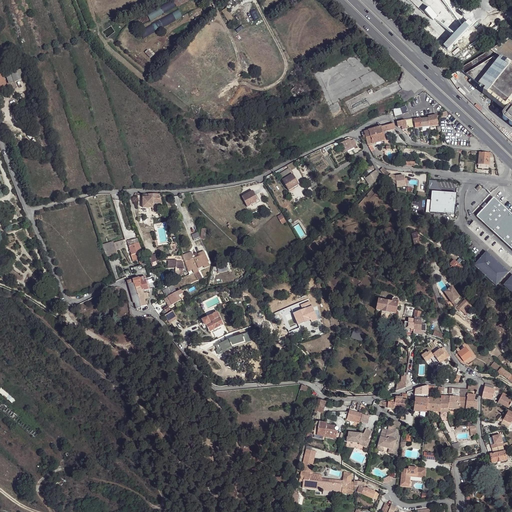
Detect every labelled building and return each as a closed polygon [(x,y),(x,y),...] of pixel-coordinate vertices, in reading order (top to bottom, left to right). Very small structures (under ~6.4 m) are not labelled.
[(463,26),(443,0),(441,0),(462,28),(463,26)] [(172,1),(161,6),(163,12),(174,7),(172,1)] [(148,15),(151,20),(163,13),(160,8),(148,15)] [(424,13),(429,17),(433,12),(429,8),(424,13)] [(143,37),(183,18),(179,10),(140,30),(143,37)] [(435,19),(436,18),(437,16),(433,12),(429,17),(433,21),(435,19)] [(435,19),(453,37),(454,36),(436,18),(435,19)] [(454,36),(453,37),(443,47),(447,52),(469,30),(464,25),(463,26),(462,28),(454,36)] [(511,62),(511,44),(508,41),(499,53),(511,62)] [(511,103),(511,102),(511,62),(499,53),(493,48),(460,69),(484,90),(481,93),(481,96),(484,98),(487,96),(491,100),(492,101),(492,102),(495,105),(496,104),(507,113),(506,112),(507,110),(508,108),(510,107),(511,107),(511,105),(511,103)] [(19,71),(11,74),(14,82),(15,83),(23,80),(19,71)] [(14,82),(11,74),(6,76),(9,84),(14,82)] [(511,102),(511,103),(511,105),(511,107),(510,107),(508,108),(507,110),(506,112),(507,113),(507,114),(505,113),(503,114),(502,116),(502,118),(503,120),(504,121),(506,121),(508,120),(508,121),(508,123),(509,124),(510,126),(511,125),(511,102)] [(428,118),(429,127),(436,126),(438,126),(437,118),(437,116),(428,117),(428,118)] [(415,129),(429,127),(428,118),(421,120),(420,119),(414,120),(415,129)] [(413,128),(412,120),(405,121),(406,126),(409,128),(413,128)] [(393,125),(375,129),(379,143),(384,141),(382,133),(395,130),(393,125)] [(379,143),(375,129),(361,133),(362,137),(365,136),(367,146),(370,145),(379,143)] [(340,145),(344,153),(357,147),(356,145),(358,144),(356,140),(351,142),(350,140),(340,145)] [(488,170),(489,154),(479,154),(478,169),(488,170)] [(387,178),(398,184),(397,178),(392,176),(382,168),(380,171),(383,174),(388,177),(387,178)] [(289,190),(299,184),(295,178),(291,170),(281,176),(289,190)] [(374,181),(379,178),(375,173),(370,176),(374,181)] [(398,184),(398,187),(405,186),(404,176),(397,178),(398,184)] [(256,195),(254,190),(242,196),(247,206),(252,203),(256,201),(258,200),(256,195)] [(454,213),(454,209),(456,192),(431,190),(430,202),(429,211),(454,213)] [(159,193),(144,193),(143,207),(160,207),(160,199),(159,199),(159,193)] [(511,213),(493,195),(475,214),(511,248),(511,213)] [(492,237),(474,220),(468,227),(486,244),(492,237)] [(415,245),(416,247),(420,247),(419,244),(419,243),(419,242),(418,238),(417,233),(411,235),(414,245),(415,245)] [(112,241),(101,245),(101,246),(105,257),(116,253),(114,248),(119,246),(124,245),(122,240),(118,241),(113,243),(112,241)] [(138,244),(138,242),(128,245),(131,254),(130,254),(131,259),(138,256),(141,264),(142,267),(146,266),(143,257),(138,244)] [(485,250),(473,263),(495,284),(507,271),(485,250)] [(210,266),(203,252),(198,254),(199,257),(194,259),(198,268),(203,265),(204,269),(210,266)] [(193,273),(198,272),(193,259),(185,262),(190,274),(193,273)] [(452,269),(454,268),(459,263),(455,260),(451,264),(453,266),(451,268),(452,269)] [(218,274),(229,271),(228,267),(226,268),(224,263),(216,265),(218,272),(217,272),(218,274)] [(459,263),(454,268),(458,271),(462,268),(459,263)] [(508,274),(501,282),(511,292),(511,274),(508,274)] [(127,281),(128,284),(134,282),(135,287),(141,285),(140,281),(146,279),(145,276),(127,281)] [(141,285),(135,287),(137,295),(143,293),(143,290),(148,288),(146,279),(140,281),(141,285)] [(135,303),(136,309),(141,308),(141,307),(139,300),(137,295),(135,287),(134,282),(128,284),(133,303),(135,303)] [(171,295),(175,292),(172,286),(167,288),(171,295)] [(450,303),(458,297),(449,287),(442,293),(450,303)] [(168,296),(171,295),(167,288),(163,290),(164,294),(165,293),(166,294),(167,294),(168,296)] [(178,296),(176,292),(175,292),(171,295),(168,296),(167,297),(169,300),(172,305),(180,301),(178,296)] [(378,300),(376,310),(381,311),(381,312),(390,314),(390,313),(395,313),(397,304),(378,300)] [(463,302),(457,307),(460,310),(462,313),(468,308),(463,302)] [(306,309),(294,315),(296,321),(298,325),(310,319),(306,309)] [(173,311),(165,316),(169,323),(177,319),(173,311)] [(207,325),(209,331),(223,325),(217,313),(208,317),(202,320),(205,326),(207,325)] [(410,329),(413,330),(413,320),(408,319),(408,322),(404,322),(404,324),(404,333),(404,335),(410,336),(410,329)] [(413,320),(413,330),(425,331),(425,325),(421,324),(421,321),(413,320)] [(362,339),(364,333),(355,329),(353,336),(362,339)] [(433,336),(444,341),(446,340),(445,336),(435,331),(433,336)] [(443,348),(441,350),(446,358),(447,359),(450,357),(443,348)] [(471,357),(465,348),(460,351),(457,348),(456,350),(458,353),(457,353),(464,362),(471,357)] [(446,358),(441,350),(434,355),(435,356),(440,363),(446,358)] [(437,365),(440,363),(435,356),(431,358),(437,365)] [(511,382),(511,376),(488,359),(485,363),(511,382)] [(396,392),(405,388),(406,378),(403,377),(404,375),(401,375),(400,382),(397,382),(396,392)] [(484,388),(481,397),(492,400),(494,391),(492,390),(492,387),(484,384),(484,388)] [(422,395),(428,395),(428,386),(427,385),(415,389),(415,398),(421,399),(422,395)] [(0,388),(0,393),(11,403),(15,399),(1,387),(0,388)] [(476,409),(477,402),(473,402),(475,395),(467,393),(466,395),(466,398),(459,398),(458,409),(476,409)] [(502,393),(497,402),(508,408),(511,402),(505,398),(507,395),(502,393)] [(413,411),(427,412),(427,411),(428,398),(428,395),(422,395),(421,399),(415,398),(413,411)] [(405,409),(406,400),(401,399),(402,397),(398,396),(397,399),(395,399),(395,398),(387,402),(383,402),(382,407),(394,409),(394,408),(405,409)] [(441,400),(440,409),(448,409),(450,397),(443,397),(443,401),(441,400)] [(448,409),(458,409),(459,398),(450,397),(448,409)] [(427,411),(440,412),(440,411),(440,409),(441,400),(441,399),(428,398),(427,411)] [(0,410),(33,438),(38,433),(0,400),(0,410)] [(324,411),(326,402),(320,400),(317,409),(324,411)] [(348,415),(347,421),(359,425),(364,406),(361,404),(358,413),(350,411),(348,415)] [(506,411),(498,420),(502,422),(507,412),(511,414),(511,421),(511,423),(511,412),(508,410),(506,411)] [(509,427),(511,423),(511,421),(511,414),(507,412),(502,422),(501,423),(509,427)] [(348,415),(340,413),(337,422),(346,423),(347,421),(348,415)] [(334,432),(334,428),(327,426),(327,425),(317,423),(314,433),(324,435),(324,438),(336,440),(337,432),(334,432)] [(363,434),(347,433),(347,438),(346,438),(345,442),(359,443),(366,447),(369,440),(368,440),(371,432),(365,430),(363,434)] [(386,434),(381,433),(376,450),(382,452),(383,448),(388,450),(387,453),(393,455),(396,445),(395,445),(397,440),(393,439),(395,433),(387,431),(386,434)] [(500,436),(492,438),(494,445),(490,446),(492,450),(503,447),(500,436)] [(310,471),(312,471),(316,452),(307,450),(305,456),(313,458),(310,471)] [(490,455),(491,464),(505,461),(504,452),(490,455)] [(340,493),(341,485),(321,482),(321,479),(322,476),(311,473),(312,471),(310,471),(313,458),(305,456),(299,481),(303,481),(302,488),(340,493)] [(419,475),(420,467),(409,466),(409,469),(402,468),(400,483),(409,484),(410,476),(410,474),(419,475)] [(342,492),(354,493),(354,488),(354,486),(354,482),(350,482),(350,485),(343,485),(344,478),(348,479),(348,477),(351,477),(351,474),(343,473),(343,474),(342,482),(341,485),(340,493),(342,493),(342,492)] [(299,482),(295,481),(290,502),(288,511),(293,511),(296,502),(297,502),(299,494),(297,494),(298,489),(299,482)] [(354,486),(354,488),(359,489),(357,492),(373,499),(376,492),(365,487),(364,482),(361,483),(361,482),(354,481),(354,482),(354,486)] [(391,502),(390,505),(388,511),(390,511),(393,511),(396,504),(391,502)]
